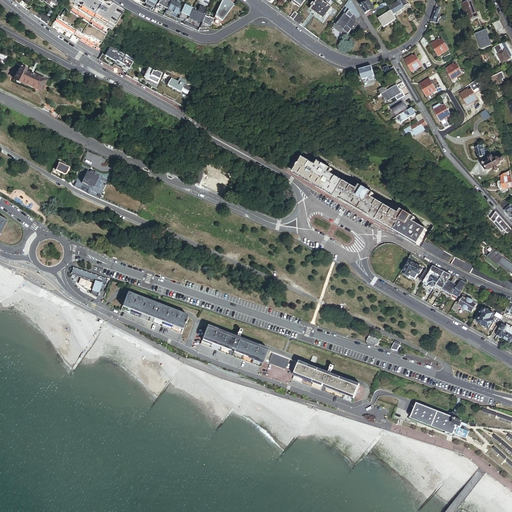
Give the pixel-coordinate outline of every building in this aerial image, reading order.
[(104,52),(128,13),(114,4),(113,3),(109,7),(98,0),(63,0),(63,2),(53,17),(47,25),(58,32),(70,40),(73,37),(79,41),(77,44),(78,45),(82,39),(104,52)] [(146,0),(146,1),(145,3),(145,5),(146,5),(145,8),(149,10),(151,11),(152,9),(154,9),(155,6),(158,2),(158,0),(146,0)] [(164,9),(167,10),(172,1),(172,0),(161,0),(160,3),(156,11),(157,11),(160,13),(161,10),(164,11),(164,9)] [(223,0),(215,17),(224,21),(233,4),(231,3),(230,3),(231,0),(223,0)] [(329,13),(328,13),(332,7),(321,0),(317,0),(315,3),(314,2),(312,5),(313,6),(311,10),(318,15),(324,19),(327,14),(327,15),(329,13)] [(356,18),(361,15),(351,0),(348,0),(345,5),(356,18)] [(374,9),(369,0),(361,5),(363,10),(366,14),(371,11),(370,11),(374,9)] [(392,11),(393,13),(409,4),(406,0),(399,0),(389,7),(392,11)] [(472,20),(479,17),(471,0),(462,4),(468,19),(471,18),(472,20)] [(178,20),(182,12),(184,8),(172,1),(167,10),(163,16),(172,19),(177,22),(178,20)] [(182,22),(186,24),(193,11),(193,9),(185,6),(184,8),(182,12),(178,20),(182,22)] [(47,25),(53,17),(47,14),(43,12),(40,12),(41,10),(31,7),(28,11),(34,16),(47,25)] [(206,10),(200,7),(197,13),(193,11),(186,24),(185,26),(195,30),(196,30),(199,24),(203,16),(206,10)] [(431,21),(435,23),(440,10),(436,8),(431,21)] [(383,24),(385,28),(397,20),(393,13),(392,11),(380,19),(383,24)] [(300,25),(304,18),(298,13),(297,14),(293,20),(300,25)] [(347,25),(348,24),(352,19),(343,13),(332,27),(338,31),(342,33),(346,27),(348,25),(347,25)] [(209,29),(214,20),(210,18),(209,19),(206,18),(206,17),(203,16),(199,24),(202,25),(199,32),(202,31),(204,31),(205,29),(207,29),(209,29)] [(348,24),(353,28),(356,23),(352,19),(348,24)] [(496,30),(503,27),(500,20),(493,23),(496,30)] [(483,48),(492,44),(486,31),(476,35),(480,43),(481,43),(483,48)] [(448,50),(443,41),(440,42),(439,40),(433,44),(440,57),(444,55),(443,53),(448,50)] [(116,62),(115,64),(117,65),(128,71),(126,76),(133,80),(136,73),(129,69),(134,60),(110,46),(105,56),(109,58),(109,56),(116,60),(116,62)] [(502,64),(510,60),(505,50),(501,52),(501,51),(498,52),(499,54),(497,54),(502,64)] [(422,66),(416,56),(414,58),(413,56),(406,60),(414,73),(417,71),(416,69),(422,66)] [(41,90),(45,82),(29,74),(30,72),(27,70),(28,68),(21,65),(17,74),(14,80),(16,81),(16,83),(19,84),(21,84),(26,86),(27,84),(41,90)] [(394,78),(399,75),(395,69),(394,66),(389,69),(387,65),(383,67),(385,72),(387,73),(390,71),(394,78)] [(465,73),(462,67),(459,69),(457,65),(454,67),(453,65),(447,69),(455,82),(458,80),(457,78),(465,73)] [(374,76),(371,67),(365,68),(359,70),(362,80),(368,78),(369,81),(375,80),(374,76)] [(159,79),(156,78),(157,75),(154,74),(155,72),(153,71),(153,70),(148,68),(143,78),(150,81),(157,84),(159,79)] [(499,89),(506,86),(503,80),(505,80),(502,73),(492,78),(494,83),(496,82),(499,89)] [(186,86),(185,85),(183,84),(182,85),(171,79),(167,86),(174,90),(179,93),(181,89),(187,92),(189,87),(186,86)] [(436,91),(431,81),(428,83),(427,81),(421,85),(428,98),(432,96),(431,94),(436,91)] [(396,86),(394,83),(386,87),(386,86),(379,90),(380,95),(383,94),(387,92),(396,86)] [(155,92),(162,96),(166,90),(159,86),(155,92)] [(396,97),(402,94),(400,91),(397,86),(396,86),(387,92),(391,100),(396,97)] [(402,94),(396,97),(398,101),(404,97),(405,96),(402,90),(400,91),(402,94)] [(477,100),(472,90),(469,92),(468,90),(462,94),(471,110),(476,107),(473,102),(477,100)] [(391,100),(387,92),(383,94),(384,98),(386,98),(388,101),(390,101),(392,100),(391,100)] [(397,117),(408,111),(402,102),(392,109),(397,117)] [(450,116),(445,106),(442,108),(440,104),(433,107),(442,123),(446,121),(445,119),(450,116)] [(400,122),(403,122),(416,114),(412,108),(408,111),(397,117),(400,122)] [(487,110),(481,114),(485,120),(491,117),(487,110)] [(416,117),(418,122),(424,119),(421,114),(416,117)] [(415,134),(416,135),(424,130),(423,127),(427,125),(424,119),(411,127),(404,131),(405,131),(407,135),(411,132),(413,135),(415,134)] [(483,156),(483,155),(481,150),(484,149),(483,144),(476,146),(479,158),(483,156)] [(496,158),(494,159),(493,157),(493,156),(492,156),(492,157),(491,156),(490,156),(489,157),(489,158),(488,158),(488,159),(489,159),(490,161),(486,163),(484,163),(483,163),(483,164),(483,165),(484,165),(486,168),(487,170),(486,171),(487,172),(488,173),(489,173),(490,171),(494,169),(495,171),(494,171),(495,172),(495,171),(496,171),(496,172),(497,172),(497,171),(498,171),(499,171),(498,170),(499,169),(498,167),(500,165),(501,165),(500,164),(501,162),(502,162),(505,161),(506,160),(504,156),(502,156),(501,158),(499,158),(497,158),(497,157),(496,158)] [(314,185),(335,197),(344,182),(331,174),(333,171),(318,162),(316,166),(303,158),(294,173),(314,185)] [(66,175),(68,173),(70,168),(60,163),(56,171),(60,173),(63,174),(64,175),(66,175)] [(92,183),(94,184),(98,175),(88,170),(83,178),(88,180),(88,181),(89,182),(92,183)] [(196,182),(200,184),(204,176),(203,175),(204,173),(201,171),(196,182)] [(499,189),(511,186),(511,180),(511,173),(511,171),(507,173),(507,172),(501,176),(502,181),(499,182),(498,183),(499,189)] [(75,183),(82,187),(84,182),(78,178),(75,183)] [(385,206),(372,199),(374,195),(360,186),(357,190),(344,182),(335,197),(357,210),(376,222),(385,206)] [(505,211),(510,205),(506,201),(501,207),(505,211)] [(394,232),(418,246),(427,231),(413,223),(415,219),(401,211),(399,214),(385,206),(376,222),(394,232)] [(511,230),(508,226),(496,213),(491,220),(500,230),(502,228),(508,234),(511,230)] [(424,250),(444,261),(447,254),(428,243),(427,244),(424,242),(423,246),(426,247),(424,250)] [(499,263),(511,274),(511,273),(511,263),(493,248),(487,254),(494,260),(493,262),(497,265),(499,263)] [(448,263),(452,256),(447,254),(444,261),(447,262),(448,263)] [(474,267),(473,266),(454,257),(451,265),(470,274),(473,267),(474,267)] [(418,274),(419,275),(422,270),(418,267),(418,266),(417,266),(416,267),(415,266),(416,263),(409,259),(406,263),(408,264),(406,268),(404,267),(402,271),(404,272),(403,273),(404,273),(403,274),(404,276),(406,277),(408,277),(408,276),(415,280),(418,274)] [(437,286),(441,278),(442,277),(445,273),(439,270),(433,267),(430,272),(423,283),(423,284),(434,291),(435,288),(437,286)] [(502,288),(505,282),(473,267),(470,274),(484,281),(487,282),(497,286),(502,288)] [(106,287),(108,280),(74,269),(72,275),(95,283),(92,295),(98,299),(102,286),(106,287)] [(420,281),(423,283),(430,272),(426,270),(420,281)] [(441,289),(442,290),(447,282),(441,278),(437,286),(441,289)] [(457,287),(454,284),(456,280),(455,279),(453,279),(451,283),(448,281),(447,282),(442,290),(452,296),(452,295),(457,287)] [(458,286),(464,289),(467,284),(464,282),(461,281),(458,286)] [(511,292),(511,283),(506,281),(505,282),(502,288),(510,292),(511,292)] [(452,295),(458,299),(463,291),(457,287),(452,295)] [(186,319),(187,316),(128,292),(121,310),(180,334),(185,321),(185,322),(186,319)] [(468,310),(472,313),(476,306),(473,304),(473,302),(467,299),(466,296),(464,295),(462,296),(461,298),(461,300),(459,305),(463,307),(462,309),(467,311),(468,310)] [(447,304),(443,301),(439,308),(443,311),(447,304)] [(492,320),(490,319),(493,314),(485,309),(485,310),(483,309),(480,313),(482,314),(481,315),(478,313),(474,320),(478,322),(477,323),(489,329),(492,325),(494,322),(496,323),(498,324),(502,317),(496,313),(495,315),(492,320)] [(511,326),(507,325),(506,328),(503,326),(497,336),(501,338),(501,337),(511,342),(511,339),(511,326)] [(201,344),(260,367),(267,348),(208,326),(201,344)] [(378,341),(379,341),(380,338),(370,335),(366,341),(377,345),(378,341)] [(391,349),(397,350),(401,343),(398,342),(395,341),(391,349)] [(269,364),(285,370),(288,361),(273,354),(269,364)] [(359,384),(300,361),(293,380),(353,402),(359,384)] [(460,423),(461,420),(461,419),(457,417),(456,417),(457,412),(456,412),(452,411),(451,415),(417,403),(411,418),(454,433),(458,422),(460,423)] [(455,436),(456,434),(460,423),(458,422),(454,433),(411,418),(409,417),(409,419),(455,436)] [(456,434),(466,437),(470,426),(467,425),(460,423),(456,434)] [(511,451),(511,448),(504,442),(503,444),(511,451)]
